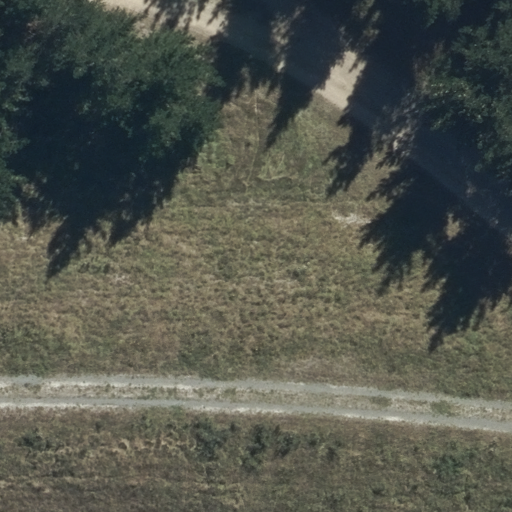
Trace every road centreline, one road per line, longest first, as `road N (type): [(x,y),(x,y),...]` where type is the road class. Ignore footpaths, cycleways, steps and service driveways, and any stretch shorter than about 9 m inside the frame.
road 1 (track): [(0,384),(370,397),(511,416)]
road 2 (track): [(511,217),(263,0)]
